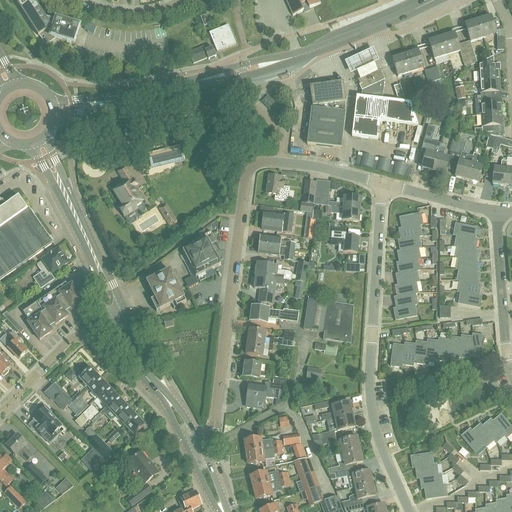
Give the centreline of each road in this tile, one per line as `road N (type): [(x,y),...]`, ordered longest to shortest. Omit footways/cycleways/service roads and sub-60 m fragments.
road 1 (secondary): [(56,110),(298,56),(435,0)]
road 2 (residential): [(409,511),(369,395),(384,184)]
road 3 (residential): [(211,439),(244,177),(257,163)]
road 4 (residential): [(511,371),(503,342),(497,211)]
road 5 (residential): [(211,439),(225,440),(293,396),(304,335)]
road 6 (residential): [(0,410),(70,341),(110,322)]
road 7 (residential): [(384,184),(306,164),(257,163)]
